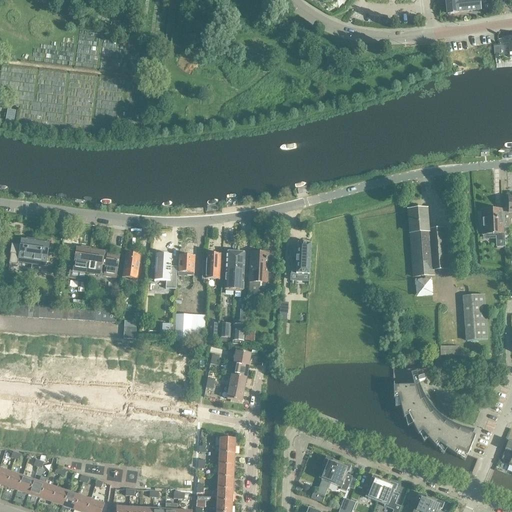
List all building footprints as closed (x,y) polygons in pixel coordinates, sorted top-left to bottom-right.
[(478,0),(445,0),(447,15),(457,14),(457,12),(480,10),(478,0)] [(503,44),(508,44),(509,54),(509,61),(511,60),(511,38),(502,39),(503,44)] [(8,110),(5,123),(13,125),(15,111),(8,110)] [(508,209),(503,210),(504,229),(509,228),(511,228),(511,220),(511,219),(511,195),(508,196),(508,209)] [(434,271),(445,270),(442,230),(428,231),(426,210),(409,212),(414,278),(435,277),(434,271)] [(503,210),(482,211),(483,236),(484,240),(491,240),(491,237),(496,237),(496,248),(505,248),(505,234),(504,229),(503,210)] [(31,266),(35,242),(20,240),(19,247),(10,246),(7,267),(16,268),(17,264),(31,266)] [(35,242),(31,266),(31,270),(32,270),(38,267),(46,268),(49,245),(35,242)] [(291,263),(291,275),(309,276),(311,244),(297,244),(297,258),(296,258),(295,263),(291,263)] [(86,279),(87,272),(90,251),(76,249),(72,269),(70,269),(69,276),(86,279)] [(104,253),(90,251),(87,272),(95,273),(95,275),(116,279),(119,256),(107,254),(106,256),(104,256),(104,253)] [(225,290),(233,290),(235,253),(226,252),(225,275),(225,290)] [(248,274),(247,298),(259,299),(260,283),(266,283),(266,282),(267,282),(267,275),(266,275),(267,259),(268,259),(268,252),(259,252),(259,254),(251,254),(250,274),(248,274)] [(202,262),(202,279),(216,280),(219,274),(220,254),(218,254),(218,253),(215,253),(215,254),(210,253),(208,254),(207,254),(206,265),(203,265),(203,262),(202,262)] [(235,253),(233,290),(242,291),(244,253),(235,253)] [(137,280),(140,256),(126,254),(122,278),(137,280)] [(152,264),(151,270),(155,270),(154,282),(166,282),(165,292),(176,292),(177,267),(171,267),(171,256),(155,255),(155,264),(152,264)] [(180,256),(178,295),(190,296),(193,291),(194,288),(194,284),(192,280),(192,276),(195,257),(180,256)] [(432,278),(415,278),(416,296),(433,296),(432,278)] [(487,340),(484,295),(464,296),(467,342),(487,340)] [(47,319),(47,307),(39,307),(38,319),(47,319)] [(54,320),(55,308),(47,307),(47,319),(54,320)] [(62,308),(55,308),(54,320),(61,320),(62,308)] [(100,323),(107,323),(108,311),(101,311),(100,323)] [(115,311),(108,311),(107,323),(115,323),(115,311)] [(200,333),(201,333),(202,316),(175,315),(174,341),(190,341),(190,339),(200,340),(200,333)] [(232,323),(231,341),(243,341),(244,324),(232,323)] [(174,325),(162,324),(162,334),(173,335),(174,325)] [(219,326),(209,325),(208,339),(218,340),(219,326)] [(220,338),(219,342),(226,342),(227,338),(230,338),(230,325),(220,325),(220,338)] [(255,340),(255,332),(246,331),(245,340),(255,340)] [(459,347),(440,347),(440,356),(459,356),(459,347)] [(4,350),(2,372),(13,373),(15,352),(4,350)] [(15,352),(13,373),(24,374),(26,353),(15,352)] [(234,364),(248,366),(250,354),(236,352),(234,364)] [(26,353),(24,374),(34,375),(36,354),(26,353)] [(36,354),(34,375),(46,376),(48,355),(36,354)] [(48,355),(46,376),(57,377),(59,356),(48,355)] [(59,356),(57,377),(67,378),(69,357),(59,356)] [(69,357),(67,378),(78,379),(80,358),(69,357)] [(80,358),(78,379),(89,380),(91,359),(80,358)] [(133,364),(129,386),(140,387),(144,366),(133,364)] [(248,366),(234,364),(231,375),(246,378),(248,366)] [(144,366),(140,387),(151,389),(155,368),(144,366)] [(155,368),(151,389),(162,391),(165,370),(155,368)] [(165,370),(162,391),(172,393),(176,372),(165,370)] [(176,372),(172,393),(183,395),(187,374),(176,372)] [(398,398),(403,419),(404,419),(404,418),(408,417),(418,436),(419,436),(418,435),(422,432),(436,449),(436,448),(439,444),(456,457),(457,456),(456,456),(458,452),(467,456),(475,436),(472,435),(474,431),(469,430),(461,428),(454,425),(448,422),(441,417),(435,412),(430,407),(426,401),(422,394),(419,387),(418,383),(424,381),(423,377),(417,379),(416,373),(411,374),(412,380),(394,385),(394,384),(393,384),(393,400),(394,400),(394,399),(398,398)] [(187,374),(183,395),(194,397),(198,376),(187,374)] [(246,378),(231,375),(229,387),(244,390),(246,378)] [(241,402),(244,390),(229,387),(227,399),(241,402)] [(5,404),(2,425),(13,427),(16,405),(5,404)] [(16,405),(13,427),(23,428),(27,407),(16,405)] [(27,407),(23,428),(34,430),(37,409),(27,407)] [(37,409),(34,430),(45,432),(48,410),(37,409)] [(48,410),(45,432),(55,433),(59,412),(48,410)] [(59,412),(55,433),(66,435),(69,414),(59,412)] [(69,414),(66,435),(77,437),(80,415),(69,414)] [(80,415),(77,437),(87,438),(91,417),(80,415)] [(91,417),(87,438),(98,440),(102,419),(91,417)] [(137,425),(136,446),(147,447),(148,425),(137,425)] [(148,425),(147,447),(158,447),(158,426),(148,425)] [(158,426),(158,447),(168,448),(169,426),(158,426)] [(169,426),(168,448),(180,448),(180,426),(169,426)] [(219,451),(234,452),(234,439),(220,438),(219,451)] [(511,468),(511,442),(508,441),(501,460),(508,463),(507,466),(511,468)] [(234,452),(219,451),(218,464),(233,464),(234,452)] [(318,479),(330,484),(338,463),(333,461),(334,460),(326,457),(323,463),(324,464),(318,479)] [(338,463),(330,484),(341,489),(347,473),(349,474),(351,467),(343,463),(342,465),(338,463)] [(233,464),(218,464),(218,476),(233,477),(233,464)] [(0,485),(6,488),(11,473),(0,469),(0,485)] [(18,492),(23,477),(11,473),(6,488),(18,492)] [(365,498),(376,502),(384,482),(380,480),(380,478),(372,475),(369,482),(371,482),(365,498)] [(147,476),(146,488),(196,490),(197,478),(147,476)] [(232,489),(233,477),(218,476),(217,488),(232,489)] [(34,481),(23,477),(18,492),(29,496),(34,481)] [(103,482),(97,480),(95,487),(101,489),(103,482)] [(46,485),(34,481),(29,496),(41,500),(46,485)] [(384,482),(376,502),(388,507),(394,491),(395,492),(398,485),(389,482),(389,483),(384,482)] [(57,489),(46,485),(41,500),(52,504),(57,489)] [(217,500),(231,501),(232,489),(217,488),(217,500)] [(52,504),(64,508),(69,493),(57,489),(52,504)] [(76,511),(80,497),(69,493),(64,508),(76,511)] [(313,493),(311,499),(322,503),(324,497),(313,493)] [(412,511),(426,511),(431,500),(426,498),(427,497),(418,493),(416,500),(417,501),(412,511)] [(88,511),(92,501),(80,497),(76,511),(88,511)] [(344,511),(345,511),(350,501),(344,499),(340,510),(344,511)] [(230,511),(231,501),(217,500),(216,511),(230,511)] [(435,502),(431,500),(426,511),(439,511),(440,510),(442,510),(444,504),(436,500),(435,502)] [(92,501),(88,511),(101,511),(104,506),(92,501)] [(351,511),(355,503),(350,501),(345,511),(351,511)]
